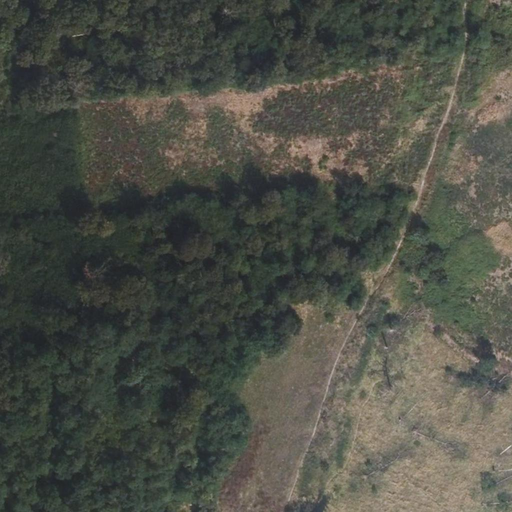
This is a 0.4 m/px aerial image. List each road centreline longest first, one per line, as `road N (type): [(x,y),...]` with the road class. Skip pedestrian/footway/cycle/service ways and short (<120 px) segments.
road 1 (track): [(466,0),(466,51),(423,187),(343,343),(286,511)]
road 2 (track): [(29,511),(74,232),(76,80),(95,0)]
road 3 (track): [(74,108),(214,99),(425,64),(462,68)]
